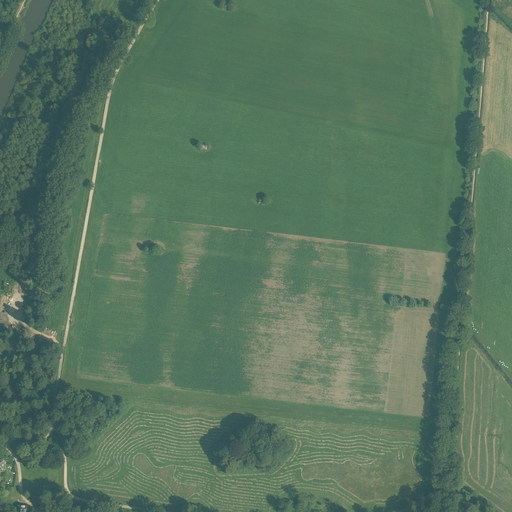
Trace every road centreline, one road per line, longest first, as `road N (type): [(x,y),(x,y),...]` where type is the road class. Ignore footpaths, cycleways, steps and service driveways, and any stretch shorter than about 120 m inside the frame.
road 1 (track): [(50,426),(60,352),(16,320),(17,293)]
road 2 (track): [(0,412),(61,435),(69,495)]
